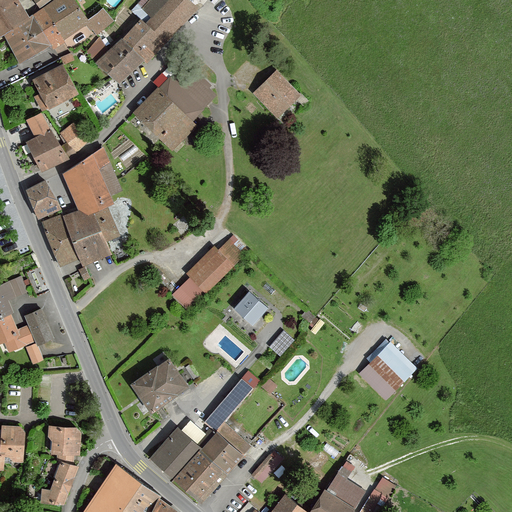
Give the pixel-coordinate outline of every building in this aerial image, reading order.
[(0,0),(0,38),(4,36),(19,64),(51,47),(54,51),(65,43),(65,41),(86,26),(91,33),(93,31),(97,36),(115,21),(104,9),(89,21),(75,0),(55,0),(29,18),(18,0),(0,0)] [(33,0),(39,8),(51,0),(33,0)] [(148,62),(199,9),(189,0),(142,0),(132,11),(142,21),(109,51),(100,38),(88,52),(97,62),(120,82),(145,58),(148,62)] [(75,51),(64,56),(67,63),(78,58),(75,51)] [(62,66),(35,80),(42,94),(36,97),(43,110),(49,106),(77,93),(62,66)] [(158,88),(134,114),(173,152),(198,126),(194,122),(218,96),(186,66),(160,89),(158,88)] [(278,71),(254,93),(279,119),(302,96),(278,71)] [(53,108),(58,117),(77,106),(72,97),(53,108)] [(28,142),(43,171),(71,158),(90,142),(75,123),(62,133),(72,146),(66,151),(52,130),(43,113),(28,121),(36,138),(28,142)] [(81,259),(84,266),(88,265),(112,255),(113,255),(108,243),(123,237),(110,208),(117,205),(113,196),(123,191),(105,147),(67,173),(82,210),(66,217),(65,214),(43,222),(61,268),(81,259)] [(28,191),(41,220),(63,210),(47,181),(28,191)] [(182,285),(172,294),(188,310),(249,250),(233,235),(219,249),(214,244),(186,272),(190,276),(182,285)] [(91,278),(86,268),(81,271),(86,281),(91,278)] [(44,359),(38,343),(54,337),(52,332),(41,306),(24,313),(29,324),(18,327),(11,312),(14,310),(9,298),(27,291),(30,290),(23,274),(0,282),(0,340),(4,339),(9,351),(36,340),(37,342),(27,346),(34,363),(44,359)] [(268,307),(249,290),(234,307),(253,324),(268,307)] [(308,309),(302,315),(310,322),(316,316),(308,309)] [(295,340),(284,330),(269,347),(281,357),(295,340)] [(361,371),(360,373),(386,400),(419,367),(418,366),(392,340),(361,371)] [(167,356),(129,382),(150,412),(188,386),(167,356)] [(150,457),(201,503),(251,446),(225,422),(260,380),(249,371),(205,421),(211,426),(197,443),(177,426),(150,457)] [(278,385),(268,377),(261,386),(270,394),(278,385)] [(41,501),(64,503),(79,464),(76,463),(77,454),(81,454),(82,431),(76,425),(49,423),(48,434),(52,438),(51,451),(57,452),(57,463),(60,463),(51,487),(42,487),(41,501)] [(27,431),(21,425),(3,424),(3,435),(0,435),(0,468),(6,469),(7,455),(11,455),(15,461),(25,461),(27,431)] [(274,451),(253,474),(261,482),(283,458),(274,451)] [(350,511),(364,491),(346,480),(355,466),(347,461),(326,489),(311,511),(306,511),(285,495),(272,511),(350,511)] [(124,468),(116,462),(81,511),(181,511),(182,511),(124,468)] [(383,476),(360,511),(372,511),(378,503),(383,507),(396,485),(383,476)]
